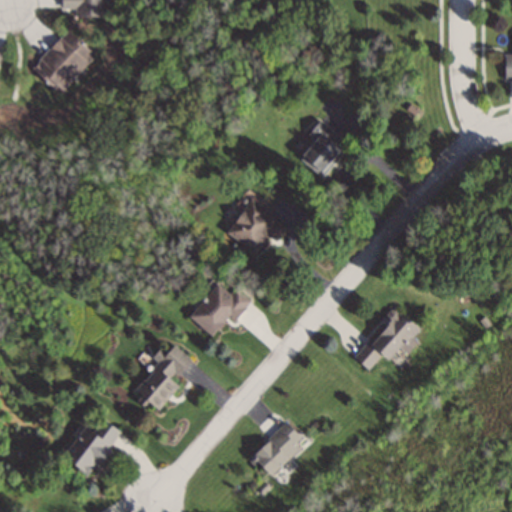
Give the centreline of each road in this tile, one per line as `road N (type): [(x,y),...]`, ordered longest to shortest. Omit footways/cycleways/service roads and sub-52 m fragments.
road 1 (residential): [(156,502),(454,161),(511,127)]
road 2 (residential): [(463,0),(464,77),(484,141)]
